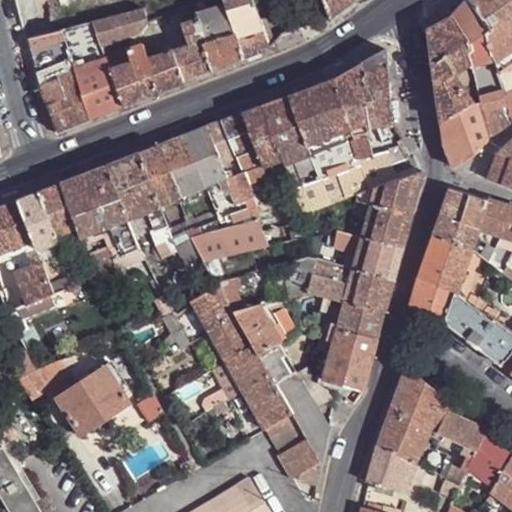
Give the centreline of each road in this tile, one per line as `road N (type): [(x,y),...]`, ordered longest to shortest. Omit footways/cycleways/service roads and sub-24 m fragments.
road 1 (tertiary): [(42,158),(356,34),(401,0)]
road 2 (unknown): [(300,511),(249,456),(143,511)]
road 3 (tertiary): [(335,511),(393,327)]
road 4 (tertiary): [(435,171),(412,113),(411,0)]
road 5 (tertiary): [(393,327),(435,171)]
road 6 (residential): [(42,158),(0,8)]
road 7 (residential): [(393,327),(511,417)]
